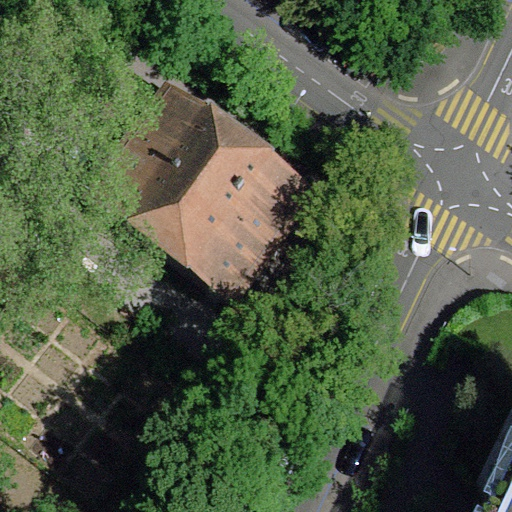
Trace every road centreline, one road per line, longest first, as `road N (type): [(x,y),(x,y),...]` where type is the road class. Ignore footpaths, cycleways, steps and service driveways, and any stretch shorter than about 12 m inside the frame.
road 1 (residential): [(455,173),(302,511)]
road 2 (residential): [(221,0),(455,173)]
road 3 (residential): [(511,59),(455,173)]
